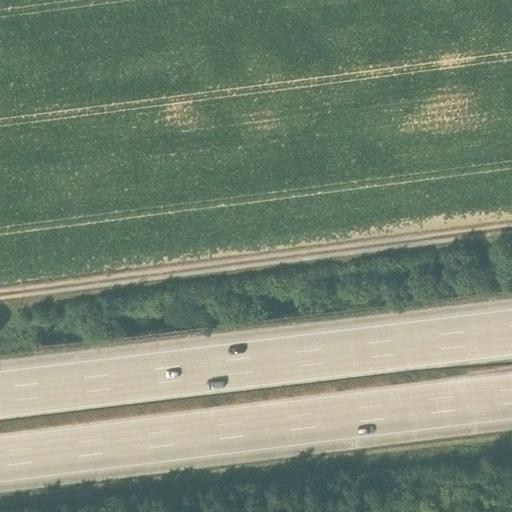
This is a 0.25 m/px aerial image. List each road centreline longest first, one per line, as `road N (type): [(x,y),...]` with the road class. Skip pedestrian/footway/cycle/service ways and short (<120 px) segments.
road 1 (track): [(511,231),(0,295)]
road 2 (motorway): [(0,467),(511,405)]
road 3 (motorway): [(511,328),(0,390)]
